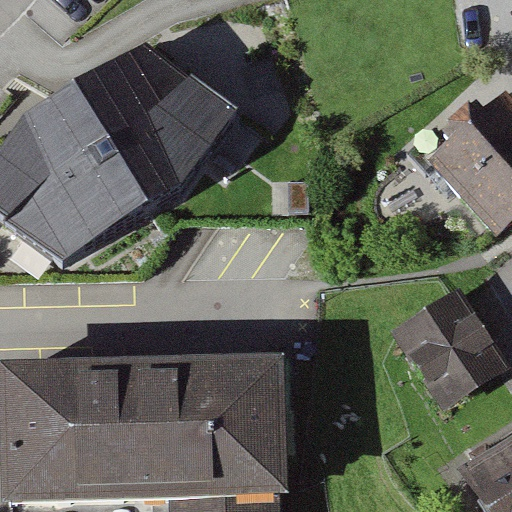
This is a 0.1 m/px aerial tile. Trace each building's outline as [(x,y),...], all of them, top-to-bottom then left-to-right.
[(233,119),(148,53),(29,121),(0,160),(0,218),(61,264),(182,188),(233,119)] [(511,108),(432,179),(498,253),(511,240),(511,108)] [(511,384),(461,306),(395,348),(447,430),(511,388),(511,384)] [(280,511),(277,381),(8,388),(11,511),(280,511)] [(511,511),(511,454),(465,483),(482,511),(511,511)]
